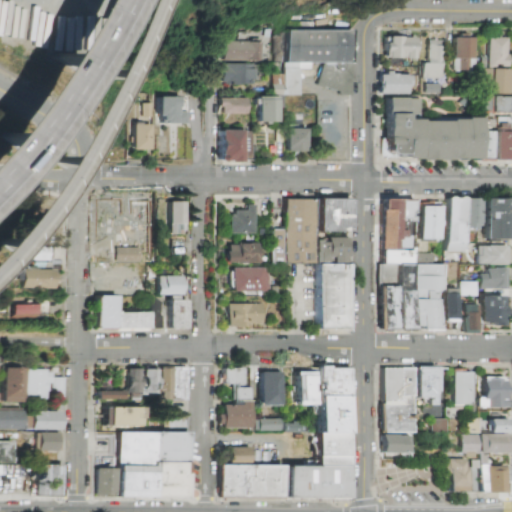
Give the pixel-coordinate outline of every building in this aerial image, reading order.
[(269,95),(297,95),(298,69),(310,69),(310,62),(347,63),(348,30),(282,30),(282,75),(269,74),(269,95)] [(383,58),(412,58),(412,37),(383,37),(383,58)] [(470,38),(449,37),(449,71),(469,72),(470,38)] [(502,38),(482,38),(483,68),(502,67),(502,38)] [(439,40),(424,40),(424,63),(420,63),(419,78),(438,79),(439,40)] [(258,60),(257,41),(216,42),(217,61),(258,60)] [(218,64),(217,84),(251,84),(251,64),(218,64)] [(504,69),(479,69),(479,94),(504,94),(504,69)] [(407,94),(406,74),(376,75),(376,95),(407,94)] [(275,97),(255,96),(255,123),(275,123),(275,97)] [(510,113),(511,97),(484,96),(484,99),(475,99),(475,112),(510,113)] [(153,97),(153,116),(157,116),(158,124),(185,124),(185,112),(176,112),(176,97),(153,97)] [(246,98),(216,98),(217,114),(246,114),(246,98)] [(476,118),(404,118),(404,112),(418,112),(418,98),(382,98),(382,159),(476,159),(476,118)] [(508,117),(490,117),(491,160),(508,160),(508,117)] [(149,125),(130,124),(130,150),(148,150),(149,125)] [(284,152),(304,151),(303,129),(283,129),(284,152)] [(443,252),(461,252),(462,198),(443,198),(443,252)] [(313,264),(313,329),(344,329),(345,238),(313,238),(313,232),(346,232),(346,199),(282,199),(282,230),(269,229),(269,263),(313,264)] [(465,228),(479,228),(479,199),(465,199),(465,228)] [(509,199),(481,199),(481,240),(509,239),(509,199)] [(183,202),(166,202),(165,232),(183,232),(183,202)] [(417,239),(438,239),(438,203),(418,203),(417,239)] [(227,233),(252,234),(253,205),(243,205),(243,211),(227,210),(227,233)] [(223,263),(256,263),(256,244),(223,243),(223,263)] [(502,246),(475,245),(474,264),(502,265),(502,246)] [(51,248),(32,247),(32,260),(50,260),(51,248)] [(138,247),(113,248),(114,262),(139,262),(138,247)] [(267,291),(266,267),(228,268),(229,292),(267,291)] [(51,289),(52,269),(21,268),(20,288),(51,289)] [(478,289),(503,288),(502,269),(478,270),(478,289)] [(184,329),(184,298),(182,298),(182,276),(155,276),(155,295),(165,295),(165,329),(184,329)] [(443,319),(457,319),(457,289),(444,289),(443,319)] [(147,312),(114,313),(113,296),(93,296),(93,330),(147,330),(147,312)] [(480,324),(502,324),(501,296),(479,296),(480,324)] [(10,319),(33,319),(32,304),(10,305),(10,319)] [(224,304),(224,326),(260,325),(260,304),(224,304)] [(461,333),(475,333),(475,304),(462,304),(461,333)] [(0,402),(19,402),(18,367),(0,367),(0,402)] [(168,367),(157,367),(158,400),(169,400),(168,367)] [(184,367),(171,367),(171,400),(184,400),(184,367)] [(345,498),(345,367),(313,367),(313,372),(292,372),(292,405),(313,405),(312,465),(248,465),(248,447),(224,447),(224,465),(216,465),(216,498),(345,498)] [(430,367),(412,367),(412,398),(423,398),(423,405),(431,405),(430,367)] [(125,394),(139,393),(138,368),(124,369),(125,394)] [(248,429),(248,387),(241,387),(241,368),(221,368),(221,384),(229,384),(229,404),(220,404),(220,415),(217,415),(216,428),(248,429)] [(410,368),(377,368),(378,433),(410,433),(410,368)] [(154,369),(140,369),(140,394),(154,394),(154,369)] [(26,370),(26,397),(43,397),(44,370),(26,370)] [(279,372),(257,372),(258,406),(279,405),(279,372)] [(450,404),(468,404),(468,372),(449,372),(450,404)] [(49,398),(60,397),(60,377),(49,378),(49,398)] [(501,377),(480,377),(480,398),(475,398),(475,408),(502,407),(501,377)] [(120,391),(95,391),(95,399),(120,399),(120,391)] [(100,426),(138,426),(138,408),(100,407),(100,426)] [(18,411),(0,410),(0,429),(18,430),(18,411)] [(58,412),(29,411),(29,430),(58,430),(58,412)] [(183,417),(167,417),(168,432),(184,431),(183,417)] [(277,418),(253,419),(253,431),(277,431),(277,418)] [(443,419),(427,419),(427,433),(443,434),(443,419)] [(506,433),(506,420),(486,419),(485,433),(506,433)] [(54,432),(33,433),(33,452),(54,451),(54,432)] [(183,433),(113,432),(113,435),(106,435),(106,453),(92,453),(92,497),(183,498),(183,433)] [(505,434),(477,434),(478,453),(505,453),(505,434)] [(474,435),(457,435),(457,453),(474,452),(474,435)] [(9,441),(0,441),(0,463),(9,464),(9,441)] [(464,459),(445,459),(445,492),(463,492),(464,459)] [(59,497),(60,465),(37,464),(37,483),(34,483),(33,496),(59,497)] [(482,493),(501,493),(501,466),(483,466),(482,493)]
